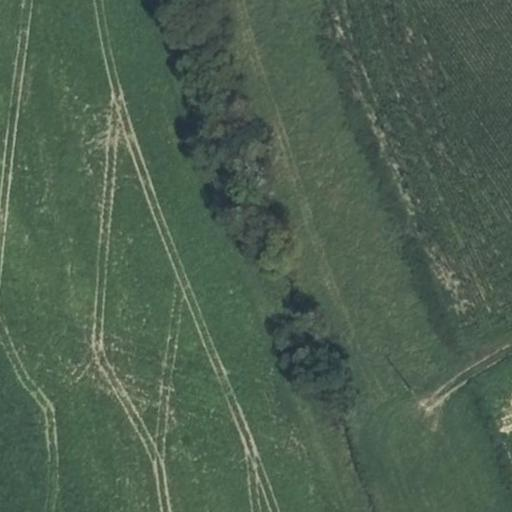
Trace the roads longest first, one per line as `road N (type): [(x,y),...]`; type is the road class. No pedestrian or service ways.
road 1 (track): [(511,342),(377,416)]
road 2 (track): [(64,511),(0,395)]
